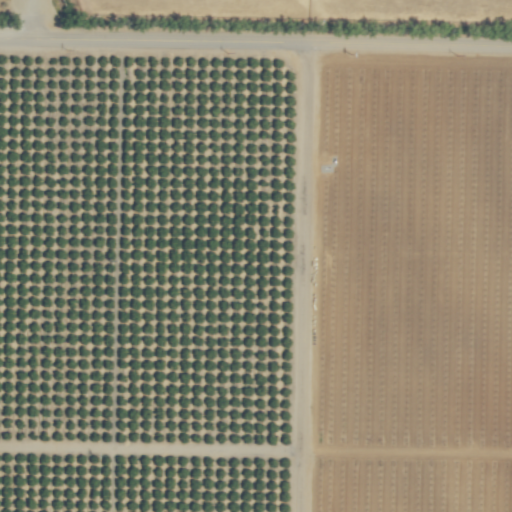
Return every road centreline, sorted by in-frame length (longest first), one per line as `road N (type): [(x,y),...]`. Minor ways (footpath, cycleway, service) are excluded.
road 1 (residential): [(511,51),(0,44)]
road 2 (residential): [(296,511),(302,49)]
